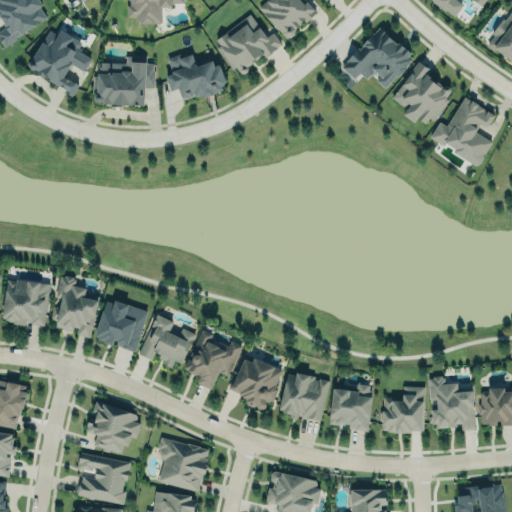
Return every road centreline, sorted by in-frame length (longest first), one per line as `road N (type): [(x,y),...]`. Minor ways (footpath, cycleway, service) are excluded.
road 1 (residential): [(511,452),(390,461),(304,450),(96,371),(0,353)]
road 2 (residential): [(0,83),(29,104),(104,132),(133,136),(203,125),(295,73),(371,0)]
road 3 (residential): [(62,361),(33,511)]
road 4 (residential): [(400,0),(511,87)]
